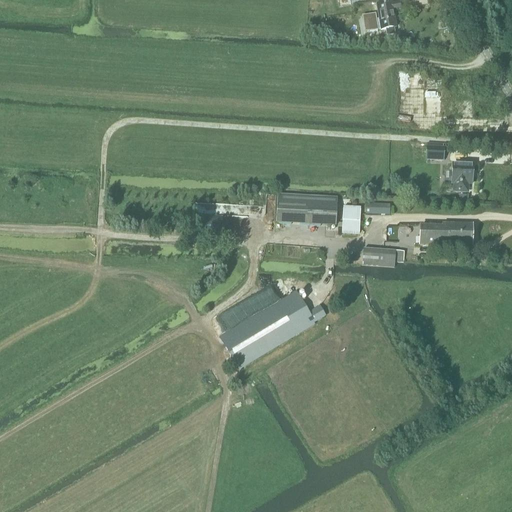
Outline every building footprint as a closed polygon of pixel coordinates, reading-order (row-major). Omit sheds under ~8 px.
[(392,3),(376,6),(381,31),(386,30),(387,36),(395,35),(394,29),(396,29),(393,11),(401,10),(399,3),(392,4),(392,3)] [(425,82),(425,90),(441,90),(441,82),(425,82)] [(441,115),(441,101),(441,90),(425,90),(424,115),(441,115)] [(473,101),(441,101),(441,115),(458,115),(458,120),(473,120),(473,101)] [(426,147),(426,160),(444,160),(444,148),(426,147)] [(472,166),(453,165),(452,185),(454,185),(454,193),(466,194),(468,192),(468,185),(472,186),(472,176),(471,176),(471,172),(472,172),(472,166)] [(277,194),(275,223),(335,227),(337,197),(277,194)] [(366,204),(366,216),(390,216),(390,205),(366,204)] [(360,209),(343,208),(341,236),(359,236),(360,209)] [(472,248),(472,226),(418,225),(418,247),(465,248),(466,249),(469,249),(470,248),(472,248)] [(363,251),(363,262),(377,262),(376,266),(395,266),(395,252),(363,251)] [(296,295),(220,341),(237,370),(325,318),(319,308),(308,315),(296,295)]
